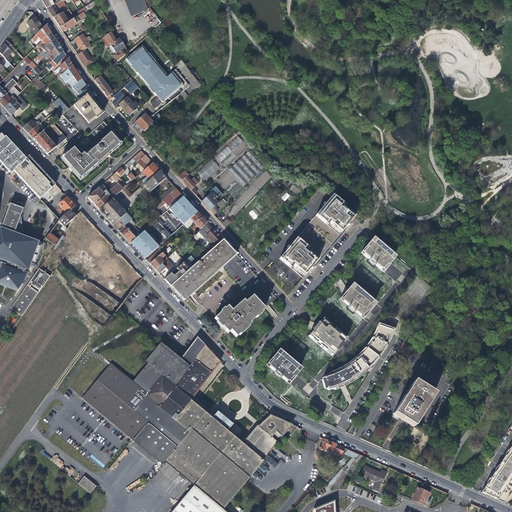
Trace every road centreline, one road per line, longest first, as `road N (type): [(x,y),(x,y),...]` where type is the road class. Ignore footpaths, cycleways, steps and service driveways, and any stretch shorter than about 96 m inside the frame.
road 1 (residential): [(510,511),(271,406),(243,376)]
road 2 (residential): [(243,376),(77,200)]
road 3 (residential): [(295,313),(141,144)]
road 4 (residential): [(141,144),(32,0)]
